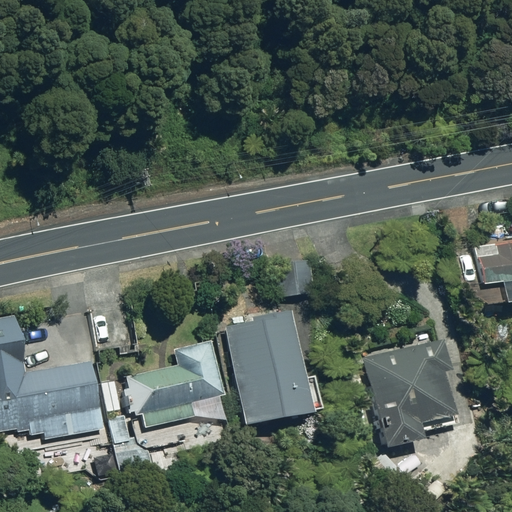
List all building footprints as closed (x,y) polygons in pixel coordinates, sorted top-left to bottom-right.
[(461,250),(466,288),(511,281),(511,248),(509,249),(508,243),(461,250)] [(265,268),(269,301),(304,297),(300,264),(265,268)] [(215,330),(227,428),(292,421),(287,379),(307,377),(303,340),(283,342),(280,315),(242,320),(243,327),(215,330)] [(93,433),(79,364),(11,377),(1,325),(0,324),(0,434),(6,434),(6,437),(18,434),(19,440),(32,437),(33,444),(93,433)] [(347,361),(368,453),(406,444),(403,429),(439,420),(429,376),(437,374),(430,342),(347,361)] [(131,419),(135,433),(185,420),(182,407),(215,399),(200,344),(164,353),(167,368),(115,382),(118,393),(112,394),(117,411),(120,410),(121,417),(124,416),(125,421),(131,419)] [(93,387),(98,414),(112,412),(106,384),(93,387)] [(104,448),(110,486),(143,480),(138,454),(127,446),(126,439),(119,441),(115,418),(97,422),(102,448),(104,448)] [(373,498),(384,511),(417,511),(394,482),(373,498)]
